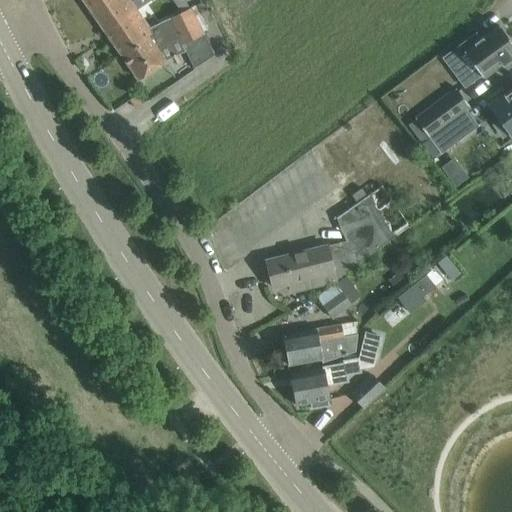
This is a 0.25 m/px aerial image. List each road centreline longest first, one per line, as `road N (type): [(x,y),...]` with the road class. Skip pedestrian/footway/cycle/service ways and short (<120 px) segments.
road 1 (unclassified): [(270,454),(285,441),(229,358),(195,245),(33,22),(1,38)]
road 2 (secondary): [(270,454),(181,345),(79,185),(1,38)]
